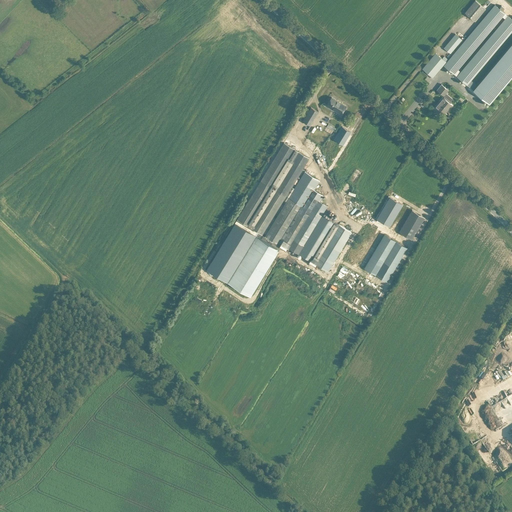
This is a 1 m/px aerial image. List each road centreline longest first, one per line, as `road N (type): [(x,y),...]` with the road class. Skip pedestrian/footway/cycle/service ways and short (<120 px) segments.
road 1 (track): [(304,511),(75,285),(63,289),(0,397)]
road 2 (unclassified): [(511,230),(264,0)]
road 3 (track): [(511,298),(388,511)]
